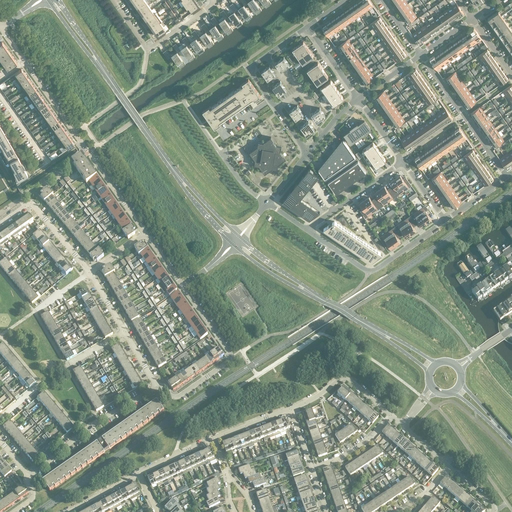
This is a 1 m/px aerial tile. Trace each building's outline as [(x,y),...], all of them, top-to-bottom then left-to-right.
[(196,3),(194,0),(191,0),(184,5),(187,9),(189,8),(196,3)] [(251,0),(249,2),(257,14),(262,10),(254,0),(251,0)] [(369,9),(362,0),(358,3),(364,12),(369,9)] [(373,6),(368,0),(362,0),(369,9),(373,6)] [(408,4),(404,0),(395,6),(398,10),(408,4)] [(149,5),(146,1),(138,7),(141,11),(149,5)] [(199,7),(196,3),(189,8),(191,12),(191,13),(199,7)] [(364,12),(358,3),(353,6),(360,15),(364,12)] [(464,14),(456,3),(452,6),(458,16),(459,18),(464,14)] [(410,8),(408,4),(398,10),(401,15),(410,8)] [(152,9),(149,5),(141,11),(144,15),(152,9)] [(244,5),(243,5),(244,5),(239,9),(247,20),(252,17),(244,5)] [(360,15),(353,6),(349,9),(355,19),(360,15)] [(458,16),(452,6),(447,10),(454,19),(458,16)] [(413,12),(410,8),(401,15),(404,19),(413,12)] [(154,13),(152,9),(144,15),(147,19),(154,13)] [(355,19),(349,9),(344,12),(351,22),(355,19)] [(454,19),(447,10),(443,13),(449,22),(454,19)] [(488,19),(491,23),(501,15),(498,11),(488,19)] [(156,12),(154,13),(147,19),(150,23),(159,17),(156,12)] [(235,12),(234,12),(230,16),(238,27),(243,23),(235,12)] [(351,22),(344,12),(340,16),(346,25),(351,22)] [(417,17),(413,12),(404,19),(407,23),(417,17)] [(449,22),(443,13),(439,16),(445,25),(449,22)] [(504,20),(501,15),(491,23),(493,27),(504,20)] [(346,25),(340,16),(336,19),(342,28),(346,25)] [(445,25),(439,16),(434,19),(441,28),(445,25)] [(162,21),(159,17),(150,23),(152,27),(162,21)] [(382,22),(379,17),(370,24),(373,28),(382,22)] [(225,19),(225,18),(224,18),(225,19),(220,22),(228,34),(233,30),(225,19)] [(342,28),(336,19),(331,22),(338,31),(342,28)] [(441,28),(434,19),(430,22),(436,31),(441,28)] [(507,24),(504,20),(493,27),(496,31),(507,24)] [(165,25),(162,21),(152,27),(155,32),(163,26),(165,25)] [(338,31),(331,22),(327,25),(333,34),(338,31)] [(385,26),(382,22),(373,28),(376,32),(385,26)] [(436,31),(430,22),(425,25),(432,34),(436,31)] [(510,28),(507,24),(496,31),(499,35),(510,28)] [(215,25),(215,26),(210,29),(218,40),(224,37),(216,26),(215,25)] [(333,34),(327,25),(322,28),(329,37),(333,34)] [(432,34),(425,25),(421,28),(427,37),(432,34)] [(166,30),(163,26),(155,32),(158,36),(167,30),(166,30)] [(388,30),(385,26),(376,32),(379,37),(388,30)] [(427,37),(421,28),(416,31),(423,40),(427,37)] [(482,39),(474,28),(469,31),(470,33),(477,42),(482,39)] [(511,32),(511,30),(510,28),(499,35),(502,39),(511,32)] [(391,34),(388,30),(379,37),(382,41),(391,34)] [(423,40),(416,31),(412,34),(420,46),(425,42),(423,40)] [(206,32),(205,32),(206,32),(201,36),(209,47),(214,44),(206,32)] [(511,38),(511,32),(502,39),(505,43),(511,38)] [(470,33),(466,36),(473,45),(477,42),(470,33)] [(394,38),(391,34),(382,41),(385,45),(394,38)] [(473,45),(466,36),(462,39),(468,48),(473,45)] [(197,39),(196,38),(196,39),(191,42),(199,54),(204,50),(197,39)] [(397,43),(394,38),(385,45),(388,49),(397,43)] [(468,48),(462,39),(457,42),(464,51),(468,48)] [(351,44),(348,40),(338,46),(341,51),(351,44)] [(0,42),(0,59),(2,62),(7,69),(16,62),(2,41),(0,42)] [(298,45),(303,53),(308,49),(303,42),(298,45)] [(464,51),(457,42),(453,45),(459,55),(464,51)] [(355,48),(352,43),(351,44),(341,51),(344,55),(354,48),(355,48)] [(400,47),(397,43),(388,49),(391,53),(400,47)] [(187,46),(187,45),(186,45),(187,46),(182,49),(190,60),(195,57),(187,46)] [(292,49),(298,57),(303,53),(298,45),(292,49)] [(459,55),(453,45),(448,48),(455,58),(459,55)] [(403,51),(400,47),(391,53),(394,57),(403,51)] [(357,52),(354,48),(344,55),(347,59),(357,52)] [(455,58),(448,48),(444,52),(450,61),(455,58)] [(308,49),(303,53),(308,60),(313,56),(308,49)] [(490,54),(487,49),(479,55),(482,59),(482,60),(490,54)] [(406,55),(403,51),(394,57),(397,62),(406,55)] [(177,52),(172,56),(180,67),(185,64),(177,52)] [(359,57),(357,52),(347,59),(350,63),(359,57)] [(450,61),(444,52),(440,55),(446,64),(450,61)] [(303,64),(308,60),(303,53),(298,57),(303,64)] [(493,58),(490,54),(482,60),(482,59),(481,60),(484,64),(493,58)] [(446,64),(440,55),(435,58),(442,67),(446,64)] [(435,58),(434,56),(429,59),(437,70),(442,67),(435,58)] [(289,65),(284,57),(275,63),(281,71),(289,65)] [(362,61),(359,57),(350,63),(353,67),(362,61)] [(496,62),(493,58),(484,64),(487,69),(496,62)] [(312,59),(303,65),(306,69),(315,63),(312,59)] [(365,65),(362,61),(353,67),(356,71),(364,66),(365,65)] [(299,62),(294,66),(297,70),(302,67),(299,62)] [(312,66),(318,74),(323,70),(318,62),(312,66)] [(499,66),(496,62),(487,69),(490,73),(499,66)] [(275,74),(269,65),(262,71),(268,80),(275,74)] [(312,77),(318,74),(312,66),(307,70),(312,77)] [(367,70),(364,66),(356,71),(359,76),(367,70)] [(502,70),(499,66),(490,73),(493,77),(502,70)] [(12,75),(15,79),(24,73),(21,69),(12,75)] [(371,73),(368,69),(367,70),(359,76),(362,80),(371,73)] [(419,73),(416,69),(406,75),(409,80),(419,73)] [(323,70),(318,74),(323,81),(328,77),(323,70)] [(505,75),(502,70),(493,77),(496,81),(505,75)] [(458,76),(455,72),(446,78),(449,83),(458,76)] [(24,73),(15,79),(12,81),(15,85),(18,83),(27,77),(24,73)] [(374,78),(371,73),(362,80),(365,84),(374,78)] [(422,77),(419,73),(409,80),(412,84),(422,77)] [(312,77),(317,85),(323,81),(318,74),(312,77)] [(508,79),(505,75),(496,81),(499,85),(508,79)] [(461,80),(458,76),(449,83),(452,87),(461,80)] [(29,81),(27,77),(18,83),(21,87),(29,81)] [(425,81),(422,77),(412,84),(415,88),(425,81)] [(243,85),(210,108),(209,107),(208,107),(209,108),(204,112),(203,111),(205,110),(205,109),(203,111),(215,128),(217,127),(217,126),(215,128),(214,126),(219,123),(220,124),(221,124),(220,122),(253,99),(254,100),(255,100),(254,99),(259,95),(260,96),(258,97),(258,98),(260,96),(248,79),(246,81),(248,80),(249,81),(244,84),(243,83),(242,83),(243,85)] [(331,80),(321,87),(334,105),(343,99),(331,80)] [(464,85),(461,80),(452,87),(455,91),(464,85)] [(32,85),(29,81),(21,87),(23,91),(32,85)] [(286,90),(280,81),(273,87),(279,95),(286,90)] [(427,86),(425,81),(415,88),(418,92),(427,86)] [(511,90),(511,84),(503,91),(506,95),(511,90)] [(35,89),(32,85),(23,91),(26,95),(35,89)] [(467,89),(464,85),(455,91),(458,95),(467,89)] [(430,90),(427,86),(418,92),(421,96),(430,90)] [(38,93),(35,89),(26,95),(29,99),(38,93)] [(470,93),(467,89),(458,95),(461,99),(470,93)] [(433,94),(430,90),(421,96),(424,100),(433,94)] [(387,95),(384,91),(375,98),(378,102),(387,95)] [(41,97),(38,93),(29,99),(32,103),(41,97)] [(473,97),(470,93),(461,99),(464,104),(473,97)] [(436,98),(433,94),(424,100),(427,105),(436,98)] [(390,100),(387,95),(378,102),(381,106),(390,100)] [(43,101),(41,97),(32,103),(34,107),(43,101)] [(476,101),(473,97),(464,104),(467,108),(476,101)] [(393,104),(390,100),(381,106),(383,110),(393,104)] [(46,104),(43,101),(34,107),(37,111),(46,104)] [(49,108),(46,104),(37,111),(40,115),(49,108)] [(396,108),(393,104),(383,110),(386,115),(396,108)] [(303,114),(297,105),(290,111),(296,119),(303,114)] [(483,111),(480,107),(471,113),(474,118),(483,111)] [(52,112),(49,108),(40,115),(43,119),(52,112)] [(325,116),(320,108),(311,114),(317,122),(325,116)] [(399,112),(396,108),(386,115),(389,119),(399,112)] [(453,119),(445,109),(441,112),(447,121),(448,122),(453,119)] [(486,115),(483,111),(474,118),(477,122),(486,115)] [(54,116),(52,112),(43,119),(45,123),(54,116)] [(402,116),(399,112),(389,119),(392,123),(402,116)] [(447,121),(441,112),(436,115),(443,124),(447,121)] [(443,124),(436,115),(432,118),(438,127),(443,124)] [(489,120),(486,115),(477,122),(480,126),(489,120)] [(57,120),(54,116),(45,123),(48,127),(57,120)] [(405,121),(402,116),(392,123),(395,127),(405,121)] [(438,127),(432,118),(427,121),(434,130),(438,127)] [(60,124),(57,120),(48,127),(51,131),(60,124)] [(492,124),(489,120),(480,126),(483,130),(492,124)] [(314,129),(308,121),(301,126),(307,135),(314,129)] [(370,129),(364,121),(358,126),(357,125),(351,129),(352,130),(345,135),(351,143),(370,129)] [(434,130),(427,121),(423,124),(430,133),(434,130)] [(63,128),(60,124),(51,131),(54,134),(63,128)] [(430,133),(423,124),(419,127),(425,137),(430,133)] [(495,128),(492,124),(483,130),(486,134),(495,128)] [(0,146),(13,170),(17,180),(27,174),(24,168),(23,169),(19,163),(21,162),(15,151),(15,150),(14,151),(9,142),(10,142),(10,141),(9,142),(4,133),(5,133),(4,133),(2,130),(0,125),(0,146)] [(425,137),(419,127),(414,130),(421,140),(425,137)] [(65,132),(63,128),(54,134),(56,138),(65,132)] [(466,138),(459,128),(454,131),(455,133),(455,132),(462,142),(466,138)] [(498,132),(495,128),(486,134),(489,139),(498,132)] [(421,140),(414,130),(410,134),(416,143),(421,140)] [(68,136),(65,132),(56,138),(59,142),(68,136)] [(455,132),(455,133),(451,136),(457,145),(462,142),(455,132)] [(501,136),(498,132),(489,139),(492,143),(500,137),(501,136)] [(416,143),(410,134),(405,137),(412,146),(416,143)] [(71,140),(68,136),(59,142),(62,146),(71,140)] [(457,145),(451,136),(446,139),(453,148),(457,145)] [(265,174),(273,168),(277,169),(278,164),(286,158),(281,151),(281,146),(277,145),(271,137),(263,143),(262,142),(258,142),(258,145),(258,146),(249,152),(255,160),(254,165),(259,166),(265,174)] [(412,146),(405,137),(401,140),(408,150),(413,147),(412,146)] [(503,141),(500,137),(492,143),(495,147),(503,141)] [(453,148),(446,139),(442,142),(449,151),(453,148)] [(74,144),(71,140),(62,146),(65,150),(74,144)] [(343,141),(339,147),(349,161),(355,157),(343,140),(343,141)] [(449,151),(442,142),(438,145),(444,154),(449,151)] [(363,149),(376,168),(386,161),(373,143),(363,149)] [(444,154),(438,145),(433,148),(440,157),(444,154)] [(349,161),(339,147),(334,153),(343,166),(349,161)] [(440,157),(433,148),(429,151),(435,160),(440,157)] [(476,154),(473,150),(463,156),(467,161),(476,154)] [(435,160),(429,151),(424,154),(431,163),(435,160)] [(343,166),(334,153),(329,159),(337,170),(343,166)] [(83,156),(82,154),(71,162),(73,164),(86,184),(87,184),(89,182),(96,176),(97,177),(97,176),(83,156)] [(431,163),(424,154),(420,157),(426,167),(431,163)] [(479,158),(476,154),(467,161),(469,165),(479,158)] [(420,157),(419,156),(414,159),(422,170),(426,167),(420,157)] [(511,165),(504,156),(500,159),(507,170),(511,166),(511,165)] [(482,162),(479,158),(469,165),(472,169),(482,162)] [(337,170),(329,159),(324,165),(331,174),(337,170)] [(365,171),(358,161),(343,172),(350,182),(360,175),(361,177),(366,173),(365,171)] [(485,167),(482,162),(472,169),(475,173),(485,167)] [(331,174),(324,165),(320,170),(319,170),(325,178),(331,174)] [(488,171),(485,167),(475,173),(478,177),(488,171)] [(319,176),(309,168),(309,169),(304,178),(311,184),(317,175),(318,176),(318,177),(319,176)] [(490,175),(488,171),(478,177),(481,181),(490,175)] [(350,182),(343,172),(328,182),(335,192),(336,194),(341,190),(340,189),(350,182)] [(444,177),(441,172),(432,179),(435,183),(444,177)] [(400,175),(395,178),(403,189),(410,184),(406,178),(404,180),(400,175)] [(494,179),(490,175),(481,181),(484,186),(494,179)] [(89,182),(87,184),(89,187),(92,186),(100,180),(99,180),(97,177),(96,176),(89,182)] [(303,177),(298,185),(297,186),(305,191),(311,184),(304,178),(303,177)] [(447,181),(444,177),(435,183),(438,187),(447,181)] [(403,189),(395,178),(391,182),(394,187),(392,188),(394,192),(396,195),(396,194),(403,189)] [(100,180),(92,186),(95,190),(102,185),(99,180),(100,180)] [(450,185),(447,181),(438,187),(441,191),(450,185)] [(297,184),(291,193),(290,192),(291,192),(285,201),(293,208),(293,207),(298,199),(294,196),(296,194),(300,197),(305,191),(297,186),(298,185),(297,185),(297,184)] [(105,189),(102,185),(95,190),(98,194),(106,188),(105,189)] [(453,189),(450,185),(441,191),(443,196),(453,189)] [(385,186),(380,189),(387,200),(395,195),(391,189),(390,189),(388,191),(385,186)] [(106,188),(98,194),(95,196),(98,200),(101,198),(108,193),(105,189),(106,188)] [(42,196),(41,198),(44,202),(45,202),(45,201),(52,196),(53,195),(50,190),(49,191),(47,189),(41,194),(42,196)] [(387,200),(380,189),(375,193),(378,198),(376,199),(379,203),(380,205),(387,200)] [(456,193),(453,189),(443,196),(446,200),(456,193)] [(111,197),(108,193),(101,198),(104,202),(112,197),(111,197)] [(459,197),(456,193),(446,200),(449,204),(459,197)] [(45,201),(45,202),(48,205),(47,206),(55,199),(52,196),(45,201)] [(112,197),(104,202),(106,207),(114,201),(111,197),(112,197)] [(369,197),(364,200),(372,211),(379,206),(375,200),(372,202),(369,197)] [(462,202),(459,197),(449,204),(452,208),(462,202)] [(58,203),(55,199),(47,206),(48,206),(48,205),(51,209),(51,210),(58,203)] [(307,205),(298,199),(293,207),(301,214),(301,213),(301,212),(307,205)] [(372,211),(364,200),(359,204),(363,209),(361,210),(360,210),(365,216),(372,211)] [(117,205),(114,201),(106,207),(109,211),(118,205),(117,205)] [(62,207),(58,203),(51,210),(51,209),(55,213),(54,214),(62,207)] [(118,205),(109,211),(112,215),(120,210),(117,206),(118,205)] [(318,213),(307,205),(301,212),(309,219),(308,219),(309,220),(320,212),(319,211),(319,212),(318,213)] [(65,211),(62,207),(54,214),(55,213),(58,217),(57,217),(57,218),(65,211)] [(426,207),(419,212),(427,223),(431,219),(425,211),(428,209),(426,207)] [(123,214),(120,210),(112,215),(115,219),(123,213),(123,214)] [(68,215),(65,211),(57,218),(58,217),(61,221),(68,215)] [(427,223),(419,212),(412,217),(416,223),(418,221),(422,226),(427,223)] [(29,216),(28,213),(23,217),(29,224),(34,220),(30,215),(29,216)] [(123,213),(115,219),(118,223),(126,218),(123,214),(123,213)] [(71,219),(68,215),(61,221),(61,222),(61,221),(64,225),(71,219)] [(29,224),(23,217),(19,219),(24,227),(29,224)] [(129,222),(126,218),(118,223),(121,227),(129,222)] [(410,218),(403,223),(411,234),(416,230),(412,225),(415,224),(411,218),(410,218)] [(26,229),(24,227),(19,219),(15,222),(22,232),(26,229)] [(75,223),(71,219),(64,225),(65,225),(68,229),(67,229),(75,223)] [(335,221),(324,229),(371,262),(382,254),(335,221)] [(22,232),(15,222),(11,225),(17,235),(22,232)] [(129,222),(121,227),(124,231),(124,232),(132,226),(131,226),(129,222)] [(78,227),(75,223),(67,229),(68,229),(71,233),(70,233),(78,227)] [(411,234),(403,223),(396,228),(400,234),(403,232),(406,237),(411,234)] [(17,235),(11,225),(7,228),(12,236),(13,238),(17,235)] [(132,226),(131,226),(132,226),(124,232),(124,231),(123,232),(126,237),(128,239),(135,234),(134,232),(135,230),(132,226)] [(81,231),(78,227),(70,233),(71,233),(74,237),(81,231)] [(12,236),(7,228),(2,231),(8,239),(12,236)] [(395,229),(388,234),(395,245),(400,241),(397,236),(399,235),(395,229)] [(43,234),(40,230),(33,236),(37,240),(43,234)] [(9,240),(8,239),(2,231),(0,233),(0,236),(5,243),(9,240)] [(85,235),(81,231),(74,237),(78,241),(77,241),(85,235)] [(47,238),(43,234),(37,240),(40,244),(47,238)] [(395,245),(388,234),(381,239),(380,239),(385,245),(387,243),(391,248),(395,245)] [(88,239),(85,235),(77,241),(78,241),(81,244),(80,245),(88,239)] [(50,242),(47,238),(40,244),(43,248),(50,242)] [(91,242),(88,239),(80,245),(81,245),(84,248),(84,249),(91,242)] [(501,256),(490,240),(485,243),(496,259),(501,256)] [(53,246),(50,242),(43,248),(46,252),(53,246)] [(95,246),(91,242),(84,249),(84,248),(87,252),(87,253),(95,246)] [(142,243),(138,246),(134,248),(136,250),(135,251),(139,255),(140,254),(147,249),(148,249),(145,244),(143,245),(142,243)] [(56,250),(53,246),(46,252),(50,256),(56,250)] [(98,250),(95,246),(87,253),(88,252),(91,256),(98,250)] [(492,261),(482,246),(477,249),(488,265),(492,261)] [(99,249),(98,250),(91,256),(90,256),(94,261),(95,259),(97,262),(104,256),(102,254),(103,253),(99,249)] [(140,254),(143,258),(151,253),(151,252),(150,253),(148,249),(147,249),(140,254)] [(60,254),(56,250),(50,256),(53,259),(60,254)] [(151,253),(143,258),(146,262),(153,257),(150,253),(151,253)] [(63,258),(60,254),(53,259),(56,263),(63,258)] [(476,265),(469,254),(464,258),(475,273),(480,270),(480,269),(477,266),(476,265)] [(8,257),(6,259),(0,263),(0,265),(2,269),(9,263),(11,261),(8,257)] [(156,261),(153,257),(146,262),(149,267),(157,261),(156,261)] [(66,262),(63,258),(56,263),(60,267),(66,262)] [(472,276),(461,260),(456,264),(464,275),(466,278),(467,279),(472,276)] [(157,261),(149,267),(152,271),(159,266),(156,261),(157,261)] [(70,265),(66,262),(60,267),(63,271),(70,265)] [(12,267),(9,263),(2,269),(6,273),(12,267)] [(73,270),(70,265),(63,271),(66,275),(73,270)] [(110,265),(107,267),(103,269),(104,272),(102,273),(105,278),(106,278),(106,277),(114,273),(115,272),(112,267),(110,265)] [(162,270),(159,266),(152,271),(155,275),(163,269),(162,270)] [(16,271),(12,267),(6,273),(9,276),(16,271)] [(509,280),(511,278),(511,275),(506,268),(503,270),(509,279),(509,280)] [(163,269),(155,275),(158,279),(165,274),(162,270),(163,269)] [(498,274),(504,283),(509,279),(503,270),(498,274)] [(19,275),(16,271),(9,276),(12,280),(19,275)] [(106,277),(106,278),(108,282),(107,282),(116,277),(114,273),(106,277)] [(168,278),(165,274),(158,279),(161,283),(169,278),(168,278)] [(501,286),(505,283),(504,283),(498,274),(494,276),(501,285),(501,286)] [(22,279),(19,275),(12,280),(15,284),(22,279)] [(490,279),(496,288),(501,285),(494,276),(490,279)] [(119,281),(116,277),(107,282),(108,282),(111,286),(110,286),(119,281)] [(169,278),(161,283),(158,285),(161,289),(171,282),(168,278),(169,278)] [(26,282),(22,279),(15,284),(19,288),(26,282)] [(485,283),(491,292),(496,288),(490,279),(485,283)] [(121,286),(119,281),(110,286),(111,286),(113,290),(113,291),(121,286)] [(29,286),(26,282),(19,288),(22,292),(29,286)] [(174,286),(171,282),(161,289),(164,293),(166,292),(175,286),(174,286)] [(480,286),(487,295),(491,292),(485,283),(480,286)] [(32,290),(29,286),(22,292),(25,296),(32,290)] [(124,290),(121,286),(113,291),(116,295),(115,295),(124,290)] [(175,286),(166,292),(169,296),(177,291),(174,287),(175,286)] [(483,298),(487,296),(487,295),(480,286),(477,289),(483,298)] [(472,292),(478,301),(483,298),(477,289),(472,292)] [(35,294),(32,290),(25,296),(29,300),(35,294)] [(90,294),(87,290),(79,294),(82,299),(90,294)] [(126,295),(124,290),(115,295),(116,295),(118,299),(118,300),(126,295)] [(171,298),(174,302),(182,296),(181,297),(178,293),(178,292),(178,293),(171,298)] [(39,298),(35,294),(29,300),(32,304),(39,298)] [(92,299),(90,294),(82,299),(85,303),(92,299)] [(129,299),(126,295),(118,300),(119,299),(121,304),(120,304),(129,299)] [(182,296),(174,302),(177,306),(184,301),(181,297),(182,296)] [(95,303),(92,299),(85,303),(87,307),(95,303)] [(132,303),(129,299),(120,304),(121,304),(124,308),(123,308),(123,309),(132,303)] [(187,305),(184,301),(177,306),(180,310),(188,305),(187,305)] [(97,307),(95,303),(87,307),(90,312),(97,307)] [(134,308),(132,303),(123,309),(124,308),(126,312),(125,313),(126,313),(134,308)] [(511,312),(506,304),(500,308),(506,316),(511,312)] [(188,305),(180,310),(183,315),(190,309),(187,305),(188,305)] [(100,312),(97,307),(90,312),(92,316),(100,312)] [(137,312),(134,308),(126,313),(129,317),(128,317),(137,312)] [(506,316),(500,308),(494,312),(500,320),(506,316)] [(193,313),(190,309),(183,315),(180,316),(183,321),(185,319),(194,313),(193,313)] [(41,316),(44,321),(51,317),(48,312),(41,316)] [(103,316),(100,312),(92,316),(95,321),(103,316)] [(139,317),(137,312),(128,317),(129,317),(131,321),(131,322),(132,322),(132,321),(139,317)] [(194,313),(185,319),(188,323),(196,318),(193,314),(194,313)] [(105,321),(103,316),(95,321),(98,325),(105,321)] [(54,321),(51,317),(44,321),(46,326),(54,321)] [(199,322),(196,318),(188,323),(191,327),(199,321),(199,322)] [(134,328),(135,328),(143,323),(140,319),(133,323),(132,323),(132,324),(133,323),(135,328),(134,328)] [(56,325),(54,321),(46,326),(49,330),(56,325)] [(108,325),(105,321),(98,325),(100,329),(108,325)] [(200,321),(199,321),(191,327),(194,331),(202,326),(199,322),(200,321)] [(146,328),(143,323),(135,328),(138,332),(137,333),(146,328)] [(59,330),(56,325),(49,330),(51,334),(59,330)] [(110,329),(108,325),(100,329),(103,334),(110,329)] [(205,330),(202,326),(194,331),(197,335),(205,330)] [(148,332),(146,328),(137,333),(138,332),(140,337),(148,332)] [(113,334),(110,329),(103,334),(105,338),(113,334)] [(61,334),(59,330),(51,334),(54,339),(61,334)] [(205,330),(197,335),(200,340),(208,335),(208,334),(205,330)] [(151,337),(148,332),(140,337),(143,341),(142,341),(142,342),(151,337)] [(64,339),(61,334),(54,339),(56,343),(64,339)] [(153,341),(151,337),(142,342),(143,341),(145,345),(145,346),(153,341)] [(67,343),(64,339),(56,343),(59,348),(67,343)] [(156,345),(153,341),(145,346),(146,346),(148,350),(147,350),(156,345)] [(69,347),(67,343),(59,348),(62,352),(69,347)] [(111,349),(114,354),(122,349),(119,344),(111,349)] [(159,350),(156,345),(147,350),(148,350),(151,354),(150,355),(159,350)] [(72,352),(69,347),(62,352),(64,356),(72,352)] [(9,351),(6,348),(0,352),(0,354),(3,357),(9,351)] [(219,348),(214,351),(219,358),(224,355),(219,348)] [(124,353),(122,349),(114,354),(117,358),(124,353)] [(161,354),(159,350),(150,355),(151,354),(153,359),(152,359),(153,359),(161,354)] [(13,355),(9,351),(3,357),(6,361),(13,355)] [(219,358),(214,351),(210,354),(215,361),(219,358)] [(74,357),(72,352),(64,356),(67,361),(74,357)] [(127,358),(124,353),(117,358),(119,362),(127,358)] [(164,359),(161,354),(153,359),(156,363),(155,363),(155,364),(164,359)] [(215,361),(210,354),(206,357),(211,364),(215,361)] [(16,359),(13,355),(6,361),(9,365),(16,359)] [(211,364),(206,357),(202,360),(207,367),(211,364)] [(130,362),(127,358),(119,362),(122,367),(130,362)] [(19,363),(16,359),(9,365),(12,369),(19,363)] [(166,363),(164,359),(155,364),(156,363),(158,368),(159,368),(166,363)] [(207,367),(202,360),(198,363),(203,370),(207,367)] [(132,367),(130,362),(122,367),(124,371),(132,367)] [(22,367),(19,363),(12,369),(16,373),(22,367)] [(203,370),(198,363),(193,366),(199,373),(203,370)] [(193,366),(192,364),(188,367),(189,369),(194,376),(199,373),(193,366)] [(26,371),(22,367),(16,373),(19,377),(26,371)] [(83,372),(81,367),(73,371),(76,376),(83,372)] [(135,371),(132,367),(124,371),(127,376),(135,371)] [(194,376),(189,369),(185,372),(190,379),(194,376)] [(29,375),(26,371),(19,377),(22,381),(29,375)] [(137,375),(135,371),(127,376),(130,380),(137,375)] [(86,376),(83,372),(76,376),(78,380),(86,376)] [(190,379),(185,372),(181,375),(186,382),(190,379)] [(32,379),(29,375),(22,381),(26,384),(32,379)] [(140,380),(137,375),(130,380),(132,384),(140,380)] [(186,382),(181,375),(177,378),(182,385),(186,382)] [(88,380),(86,376),(78,380),(81,385),(88,380)] [(173,391),(178,388),(173,381),(171,378),(166,381),(173,391)] [(182,385),(177,378),(173,381),(178,388),(182,385)] [(36,383),(32,379),(26,384),(29,389),(36,383)] [(91,385),(88,380),(81,385),(83,389),(91,385)] [(143,385),(140,380),(132,384),(135,389),(143,385)] [(94,389),(91,385),(83,389),(86,394),(94,389)] [(338,393),(342,397),(348,390),(344,386),(338,393)] [(96,394),(94,389),(86,394),(88,398),(96,394)] [(352,393),(348,390),(342,397),(345,400),(352,393)] [(47,396),(44,392),(37,398),(40,402),(47,396)] [(355,397),(352,393),(345,400),(349,404),(355,397)] [(99,398),(96,394),(88,398),(91,402),(99,398)] [(50,400),(47,396),(40,402),(43,406),(50,400)] [(359,400),(355,397),(349,404),(353,407),(359,400)] [(101,402),(99,398),(91,402),(94,407),(101,402)] [(156,399),(150,403),(101,438),(109,449),(164,411),(157,401),(156,399)] [(54,404),(50,400),(43,406),(47,410),(54,404)] [(363,403),(359,400),(353,407),(357,410),(363,403)] [(104,407),(101,402),(94,407),(96,411),(104,407)] [(367,407),(363,403),(357,410),(361,414),(367,407)] [(57,408),(54,404),(47,410),(50,414),(57,408)] [(371,410),(367,407),(361,414),(364,417),(371,410)] [(60,412),(57,408),(50,414),(53,418),(60,412)] [(303,414),(305,419),(314,416),(312,410),(303,414)] [(375,413),(371,410),(364,417),(368,421),(375,413)] [(63,416),(60,412),(53,418),(57,421),(63,416)] [(379,417),(375,413),(368,421),(372,424),(379,417)] [(67,420),(63,416),(57,421),(60,425),(67,420)] [(290,428),(287,419),(281,421),(285,430),(290,428)] [(70,424),(67,420),(60,425),(63,429),(70,424)] [(13,425),(9,421),(3,427),(6,431),(13,425)] [(285,430),(281,421),(276,423),(280,434),(286,432),(285,430)] [(280,434),(276,423),(271,425),(275,436),(280,434)] [(73,428),(70,424),(63,429),(67,433),(73,428)] [(16,429),(13,425),(6,431),(9,435),(16,429)] [(275,436),(271,425),(265,427),(270,438),(275,436)] [(351,425),(347,428),(352,435),(357,433),(351,425)] [(392,429),(388,425),(382,432),(386,436),(392,429)] [(18,427),(16,429),(9,435),(13,438),(19,433),(21,431),(18,427)] [(270,438),(265,427),(260,429),(263,438),(264,440),(270,438)] [(352,435),(347,428),(343,430),(348,438),(352,435)] [(263,438),(260,429),(255,432),(258,440),(263,438)] [(396,432),(392,429),(386,436),(390,439),(396,432)] [(348,438),(343,430),(339,433),(345,441),(348,438)] [(258,440),(255,432),(249,434),(253,444),(259,442),(258,440)] [(400,436),(396,432),(390,439),(393,443),(400,436)] [(23,437),(19,433),(13,438),(16,442),(23,437)] [(345,441),(339,433),(335,436),(340,444),(345,441)] [(253,444),(249,434),(244,436),(248,446),(253,444)] [(248,446),(244,436),(239,438),(243,448),(248,446)] [(404,439),(400,436),(393,443),(397,446),(404,439)] [(26,441),(23,437),(16,442),(19,446),(26,441)] [(243,448),(239,438),(233,440),(237,449),(237,450),(243,448)] [(407,442),(404,439),(397,446),(401,449),(407,442)] [(237,449),(233,440),(228,442),(232,450),(237,449)] [(29,444),(26,441),(19,446),(22,450),(29,444)] [(105,453),(96,441),(42,480),(43,481),(50,491),(105,453)] [(232,450),(228,442),(223,444),(227,454),(232,452),(232,450)] [(411,446),(407,442),(401,449),(405,453),(411,446)] [(32,448),(29,444),(22,450),(26,454),(32,448)] [(383,454),(377,446),(373,449),(379,457),(383,454)] [(415,449),(411,446),(405,453),(409,456),(415,449)] [(36,452),(32,448),(26,454),(29,458),(36,452)] [(215,459),(210,449),(205,452),(209,460),(210,462),(215,459)] [(327,454),(325,449),(316,452),(318,457),(327,454)] [(379,457),(373,449),(369,452),(375,460),(379,457)] [(419,453),(415,449),(409,456),(413,460),(419,453)] [(297,451),(289,454),(288,452),(282,454),(282,455),(282,454),(283,457),(283,458),(284,460),(284,461),(285,462),(284,462),(288,461),(299,457),(297,451)] [(39,456),(36,452),(29,458),(32,462),(39,456)] [(209,460),(205,452),(200,454),(204,463),(209,460)] [(375,460),(369,452),(365,454),(371,462),(375,460)] [(423,456),(419,453),(413,460),(417,463),(423,456)] [(204,463),(200,454),(195,456),(199,467),(205,464),(204,463)] [(371,462),(365,454),(361,457),(367,465),(371,462)] [(199,467),(195,456),(189,459),(194,469),(199,467)] [(427,459),(423,456),(417,463),(420,466),(427,459)] [(301,462),(299,457),(288,461),(290,466),(301,462)] [(367,465),(361,457),(357,460),(363,468),(367,465)] [(194,469),(189,459),(184,461),(189,471),(194,469)] [(430,463),(427,459),(420,466),(424,470),(430,463)] [(363,468),(357,460),(353,463),(359,470),(363,468)] [(189,471),(184,461),(179,464),(183,472),(184,474),(189,471)] [(303,468),(301,462),(290,466),(291,472),(303,468)] [(5,463),(0,467),(0,472),(1,473),(8,467),(5,464),(5,463)] [(359,470),(353,463),(349,465),(355,473),(359,470)] [(434,466),(430,463),(424,470),(428,473),(434,466)] [(183,472),(179,464),(174,466),(178,475),(183,472)] [(252,471),(250,465),(238,469),(240,475),(243,474),(252,471)] [(355,473),(349,465),(345,468),(350,476),(355,473)] [(178,475),(174,466),(169,469),(173,479),(179,476),(178,475)] [(438,470),(434,466),(428,473),(432,477),(438,470)] [(9,467),(8,467),(1,473),(4,477),(11,472),(11,471),(8,467),(9,467)] [(333,472),(331,467),(323,470),(324,475),(333,472)] [(305,473),(303,468),(291,472),(293,477),(305,473)] [(173,479),(169,469),(163,471),(168,481),(173,479)] [(256,475),(255,470),(252,471),(243,474),(245,480),(248,479),(248,478),(256,475)] [(168,481),(163,471),(158,473),(163,484),(168,481)] [(163,484),(158,473),(153,476),(157,484),(158,486),(163,484)] [(261,480),(259,474),(256,475),(248,478),(248,479),(250,484),(253,483),(261,480)] [(157,484),(153,476),(148,478),(152,487),(157,484)] [(307,481),(306,476),(294,480),(296,485),(307,481)] [(410,477),(405,480),(411,488),(415,485),(410,477)] [(450,480),(446,477),(440,484),(444,487),(450,480)] [(220,484),(218,478),(207,484),(209,489),(210,489),(218,485),(220,484)] [(266,483),(264,479),(261,480),(253,483),(255,488),(262,486),(263,488),(269,486),(269,485),(266,483)] [(411,488),(405,480),(401,482),(407,490),(411,488)] [(454,484),(450,480),(444,487),(448,491),(454,484)] [(309,487),(307,481),(296,485),(298,491),(309,487)] [(407,490),(401,482),(398,485),(403,493),(407,490)] [(141,494),(136,484),(131,487),(136,497),(141,494)] [(458,487),(454,484),(448,491),(452,494),(458,487)] [(210,489),(209,489),(207,490),(209,495),(217,491),(218,491),(220,490),(218,485),(210,489)] [(403,493),(398,485),(394,488),(399,496),(403,493)] [(23,486),(19,489),(24,496),(28,493),(23,486)] [(136,497),(131,487),(126,490),(130,498),(131,500),(136,497)] [(311,492),(309,487),(298,491),(300,496),(311,492)] [(462,490),(458,487),(452,494),(456,497),(462,490)] [(399,496),(394,488),(390,490),(395,498),(399,496)] [(24,496),(19,489),(14,492),(20,499),(24,496)] [(130,498),(126,490),(121,493),(125,501),(130,498)] [(257,494),(260,502),(269,499),(266,490),(257,494)] [(395,498),(390,490),(386,493),(391,501),(395,498)] [(466,494),(462,490),(456,497),(459,501),(466,494)] [(209,495),(207,497),(209,502),(217,498),(220,497),(218,491),(217,491),(209,495)] [(20,499),(14,492),(10,495),(15,502),(20,499)] [(313,497),(311,492),(300,496),(302,501),(313,497)] [(125,501),(121,493),(116,495),(121,505),(126,502),(125,501)] [(391,501),(386,493),(381,496),(387,504),(391,501)] [(470,497),(466,494),(459,501),(463,504),(470,497)] [(15,502),(10,495),(6,498),(11,505),(15,502)] [(121,505),(116,495),(111,498),(116,508),(121,505)] [(343,501),(342,496),(333,499),(334,504),(343,501)] [(387,504),(381,496),(377,499),(383,506),(387,504)] [(315,503),(313,497),(302,501),(304,507),(315,503)] [(433,497),(430,501),(437,507),(440,503),(433,497)] [(473,501),(470,497),(463,504),(467,508),(473,501)] [(11,505),(6,498),(2,501),(7,508),(11,505)] [(116,508),(111,498),(106,501),(111,511),(116,508)] [(209,502),(207,503),(209,508),(210,508),(211,510),(214,508),(214,506),(220,503),(217,498),(209,502)] [(272,508),(269,499),(260,502),(262,511),(272,508)] [(383,506),(377,499),(373,501),(379,509),(383,506)] [(165,508),(171,511),(174,511),(179,508),(180,507),(173,500),(165,508)] [(108,511),(111,511),(106,501),(101,504),(105,511),(108,511)] [(345,505),(343,501),(334,504),(336,509),(345,505)] [(379,509),(373,501),(370,504),(375,511),(379,509)] [(437,507),(430,501),(427,504),(434,511),(437,507)] [(477,504),(473,501),(467,508),(471,511),(477,504)] [(305,511),(317,508),(315,503),(304,507),(305,511)]
